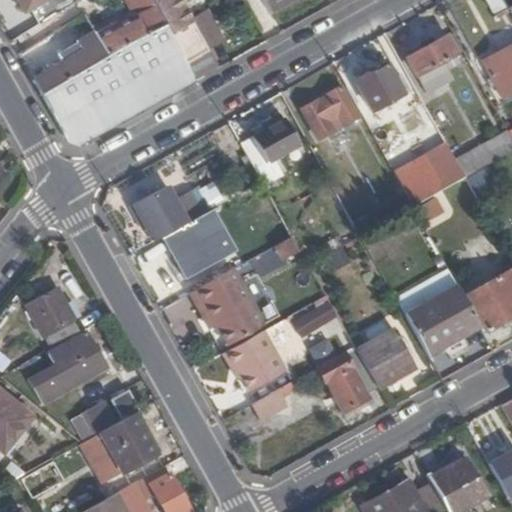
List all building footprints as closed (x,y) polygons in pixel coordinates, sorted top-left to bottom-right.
[(67,8),(62,0),(12,0),(21,15),(28,10),(38,27),(67,8)] [(122,0),(134,21),(97,43),(105,58),(163,25),(153,8),(149,0),(122,0)] [(149,0),(153,8),(168,0),(149,0)] [(261,0),(269,13),(292,0),(261,0)] [(484,0),(489,9),(502,2),(501,0),(484,0)] [(191,23),(168,35),(186,68),(209,55),(191,23)] [(168,35),(163,25),(105,58),(39,97),(66,143),(80,149),(195,84),(191,78),(186,68),(168,35)] [(417,77),(427,95),(451,82),(440,64),(454,56),(443,37),(406,58),(417,77)] [(61,63),(30,81),(39,97),(105,58),(97,43),(80,52),(76,46),(57,58),(61,63)] [(501,99),(511,93),(511,46),(481,63),(501,99)] [(209,55),(186,68),(191,78),(214,65),(209,55)] [(389,80),(382,66),(352,83),(368,113),(403,94),(394,78),(389,80)] [(356,119),(339,89),(301,110),(318,140),(356,119)] [(285,124),(242,149),(255,172),(298,147),(285,124)] [(455,163),(464,178),(480,169),(492,162),(511,151),(511,141),(511,140),(508,134),(455,163)] [(464,178),(455,163),(454,162),(403,191),(406,197),(412,208),(440,192),(464,178)] [(146,232),(153,244),(165,238),(187,225),(166,188),(131,209),(139,225),(141,224),(146,232)] [(448,204),(440,192),(412,208),(419,221),(448,204)] [(352,226),(358,237),(412,208),(406,197),(352,226)] [(234,252),(212,210),(204,215),(227,256),(234,252)] [(187,278),(227,256),(204,215),(187,225),(165,238),(187,278)] [(284,262),(292,257),(300,253),(292,238),(276,247),(284,262)] [(248,259),(258,277),(282,264),(272,246),(248,259)] [(350,264),(340,247),(326,256),(336,272),(350,264)] [(299,270),(307,265),(300,253),(292,257),(299,270)] [(190,295),(205,321),(210,317),(216,328),(227,346),(255,330),(247,316),(254,312),(232,272),(190,295)] [(511,272),(468,297),(487,331),(507,320),(509,323),(511,321),(511,272)] [(456,288),(403,317),(425,355),(478,326),(456,288)] [(26,306),(50,351),(79,335),(55,290),(26,306)] [(299,337),(336,316),(328,304),(292,324),(299,337)] [(210,331),(216,328),(210,317),(205,321),(210,331)] [(363,333),(369,344),(386,334),(381,323),(376,322),(364,329),(363,333)] [(369,344),(355,351),(377,390),(413,370),(391,331),(386,334),(369,344)] [(105,370),(84,333),(79,335),(50,351),(47,353),(54,367),(28,381),(41,406),(105,370)] [(248,393),(285,372),(262,333),(222,356),(230,370),(234,368),(239,377),(248,393)] [(367,399),(342,354),(314,370),(322,385),(326,383),(341,412),(367,399)] [(236,379),(239,377),(234,368),(230,370),(236,379)] [(29,418),(0,394),(0,451),(1,453),(29,418)] [(256,423),(280,409),(272,394),(248,408),(256,423)] [(135,410),(127,395),(112,403),(120,418),(135,410)] [(511,400),(501,407),(511,427),(511,400)] [(102,404),(80,416),(91,437),(98,434),(114,425),(102,404)] [(155,454),(133,415),(114,425),(98,434),(91,437),(82,443),(80,444),(77,446),(98,486),(155,454)] [(70,422),(82,443),(91,437),(80,416),(70,422)] [(511,461),(509,456),(488,468),(503,495),(511,490),(511,461)] [(57,473),(50,460),(13,481),(21,494),(57,473)] [(463,461),(427,481),(430,485),(445,511),(444,511),(458,511),(484,497),(463,461)] [(188,511),(163,467),(133,484),(144,503),(154,498),(161,511),(188,511)] [(444,511),(445,511),(430,485),(413,495),(405,481),(361,506),(364,511),(444,511)] [(148,511),(144,503),(133,484),(82,511),(148,511)]
